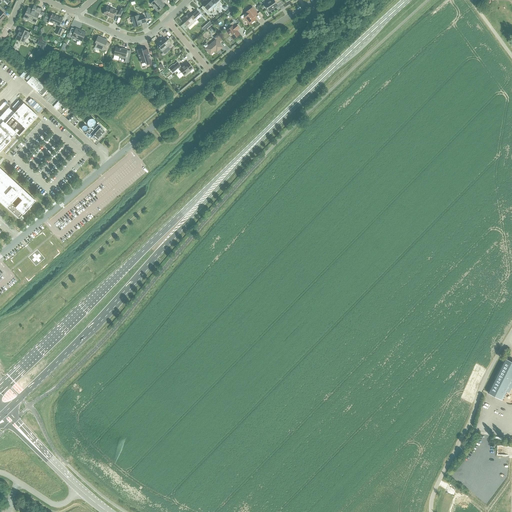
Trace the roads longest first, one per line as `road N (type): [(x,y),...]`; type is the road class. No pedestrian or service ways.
road 1 (primary): [(6,410),(262,135)]
road 2 (primary): [(262,135),(0,388)]
road 3 (unclassified): [(431,511),(434,489),(511,329)]
road 4 (primary): [(262,135),(406,0)]
road 5 (residential): [(0,255),(108,163)]
road 6 (residential): [(108,163),(0,72)]
road 7 (residential): [(108,163),(210,73)]
road 8 (residential): [(210,73),(314,0)]
